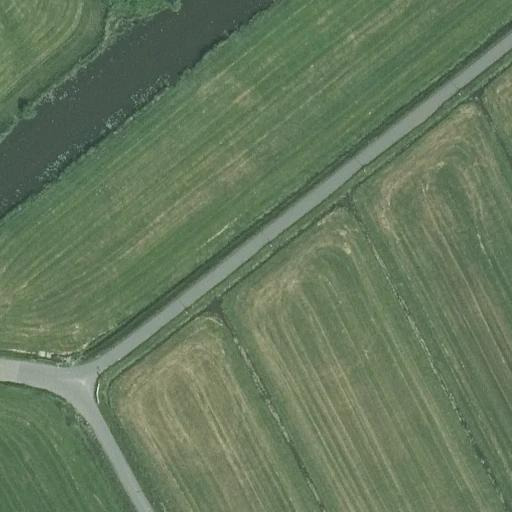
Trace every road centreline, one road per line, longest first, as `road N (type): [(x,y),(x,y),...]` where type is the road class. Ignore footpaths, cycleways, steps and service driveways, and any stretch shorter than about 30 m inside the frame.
road 1 (unclassified): [(79,380),(511,39)]
road 2 (unclassified): [(79,380),(145,511)]
